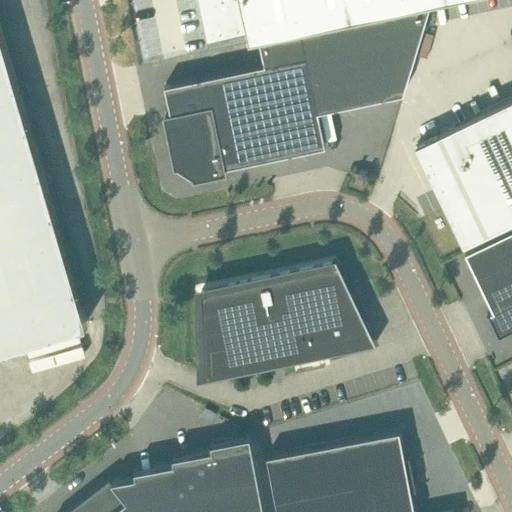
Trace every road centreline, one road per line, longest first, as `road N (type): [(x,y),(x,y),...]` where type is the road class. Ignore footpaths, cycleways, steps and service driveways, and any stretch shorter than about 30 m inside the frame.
road 1 (unclassified): [(135,252),(311,210),(338,209),(365,224),(386,239),(511,500)]
road 2 (unclassified): [(135,252),(146,335),(126,392),(0,492)]
road 3 (unclassified): [(85,0),(135,252)]
